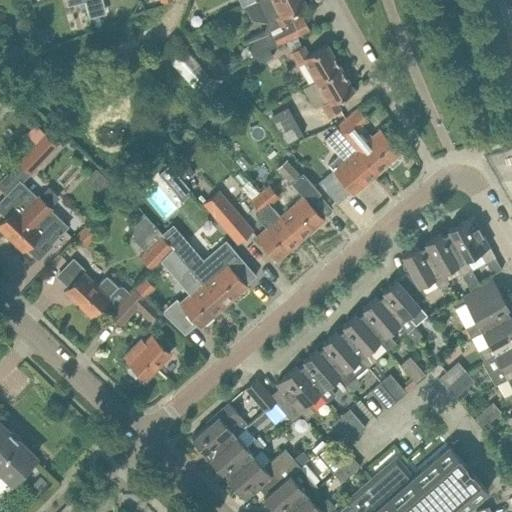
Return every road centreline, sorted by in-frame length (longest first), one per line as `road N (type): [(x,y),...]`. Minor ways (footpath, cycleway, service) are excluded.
road 1 (residential): [(141,436),(439,180)]
road 2 (unclassified): [(358,451),(429,388),(470,444),(511,479)]
road 3 (residential): [(439,180),(330,0)]
road 4 (residential): [(141,436),(0,300)]
